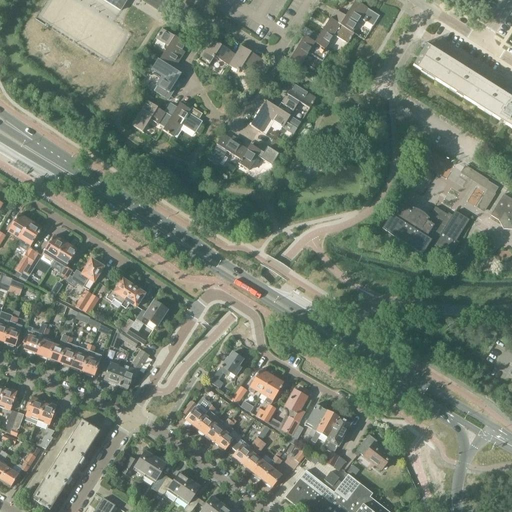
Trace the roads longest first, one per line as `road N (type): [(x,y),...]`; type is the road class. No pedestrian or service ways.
road 1 (residential): [(198,310),(0,182)]
road 2 (residential): [(369,418),(265,354),(249,311),(215,294),(198,310)]
road 3 (residential): [(475,148),(388,87),(393,60),(428,7)]
road 4 (secondary): [(35,154),(198,252)]
road 5 (residential): [(347,337),(380,301),(511,309)]
road 6 (secondary): [(198,252),(200,261),(339,349)]
road 7 (secondary): [(347,337),(198,252)]
road 8 (secondary): [(486,430),(479,418),(347,337)]
road 9 (residential): [(266,511),(130,417)]
road 10 (residential): [(130,417),(0,363)]
road 11 (secondary): [(339,349),(453,417)]
road 12 (residential): [(130,417),(198,310)]
